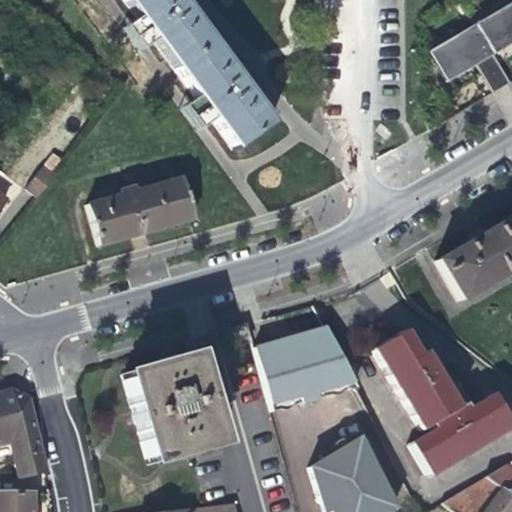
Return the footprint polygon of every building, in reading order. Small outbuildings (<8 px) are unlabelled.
[(178,5),(174,0),(119,0),(175,75),(210,49),(178,5)] [(428,48),(446,79),(463,69),(472,63),(491,96),(508,86),(489,54),(503,46),(511,40),(511,3),(494,14),(492,10),(471,23),(473,26),(451,39),(449,35),(428,48)] [(237,86),(210,49),(175,75),(231,152),(267,127),(237,86)] [(39,172),(22,194),(33,203),(50,181),(39,172)] [(192,226),(178,185),(132,197),(131,192),(114,197),(116,202),(85,210),(96,252),(138,240),(192,226)] [(511,269),(511,214),(467,241),(430,262),(453,303),(511,269)] [(289,343),(271,348),(287,406),(349,386),(322,332),(289,343)] [(466,416),(463,409),(471,404),(460,386),(454,389),(447,392),(442,385),(436,389),(402,335),(367,356),(416,437),(428,430),(432,435),(405,451),(423,481),(509,431),(491,401),(466,416)] [(261,351),(252,353),(268,411),(278,408),(287,406),(271,348),(261,351)] [(194,365),(178,371),(176,363),(148,371),(124,378),(150,471),(218,450),(194,365)] [(0,397),(0,447),(7,445),(16,483),(43,476),(28,403),(10,395),(0,397)] [(393,511),(356,447),(306,475),(319,511),(393,511)] [(511,464),(482,482),(511,503),(511,464)] [(444,511),(506,511),(511,506),(511,503),(482,482),(438,507),(444,511)] [(0,502),(0,511),(29,511),(29,503),(0,502)]
